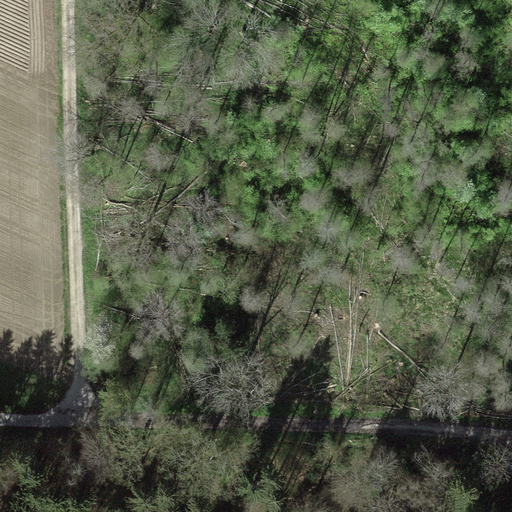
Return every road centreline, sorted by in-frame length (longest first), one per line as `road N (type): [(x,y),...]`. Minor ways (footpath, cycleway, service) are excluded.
road 1 (track): [(511,433),(79,418)]
road 2 (track): [(64,0),(79,418)]
road 3 (track): [(511,447),(476,482),(389,511)]
